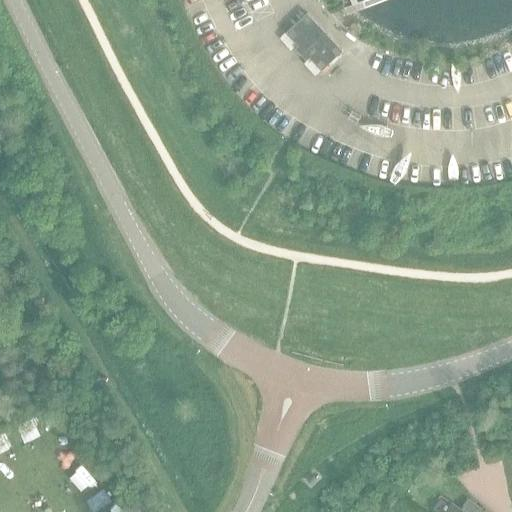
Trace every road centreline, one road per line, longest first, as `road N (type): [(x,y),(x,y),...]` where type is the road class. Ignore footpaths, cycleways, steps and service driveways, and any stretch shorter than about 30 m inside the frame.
road 1 (tertiary): [(295,380),(211,333),(158,276),(15,0)]
road 2 (tertiary): [(511,346),(395,387),(295,380)]
road 3 (residential): [(247,511),(295,380)]
